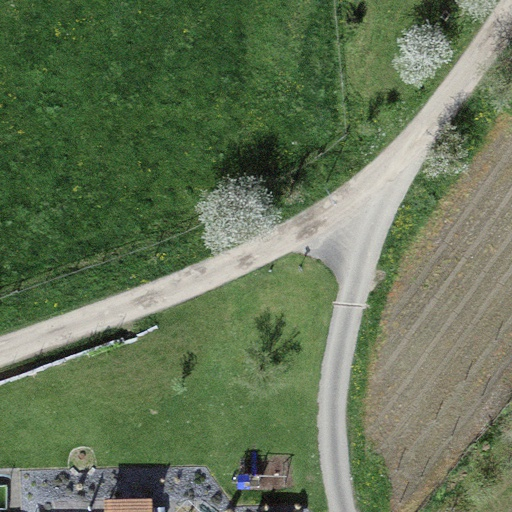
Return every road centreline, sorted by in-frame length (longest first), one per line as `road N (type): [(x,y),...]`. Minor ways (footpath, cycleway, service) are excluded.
road 1 (unclassified): [(504,0),(373,201),(0,353)]
road 2 (track): [(347,511),(324,463),(373,201)]
